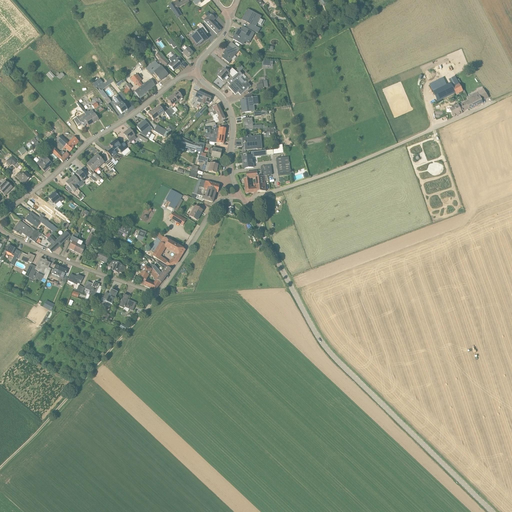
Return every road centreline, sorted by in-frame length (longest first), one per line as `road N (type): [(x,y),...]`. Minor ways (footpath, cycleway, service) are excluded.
road 1 (unclassified): [(491,511),(320,340),(244,202)]
road 2 (unclassified): [(244,202),(501,98)]
road 3 (residential): [(0,218),(100,131),(195,74)]
road 4 (track): [(0,469),(157,294)]
road 5 (residential): [(157,294),(0,230)]
road 6 (residential): [(240,196),(227,105),(195,74)]
road 7 (unclassified): [(157,294),(219,199),(240,196)]
